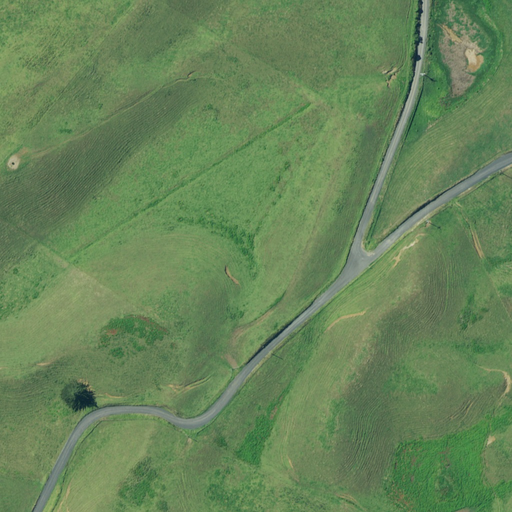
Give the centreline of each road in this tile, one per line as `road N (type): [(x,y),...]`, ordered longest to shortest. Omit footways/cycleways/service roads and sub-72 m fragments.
road 1 (unclassified): [(35,511),(92,411),(154,405),(178,415),(205,413),(355,266)]
road 2 (unclassified): [(425,0),(407,109),(362,210),(355,266)]
road 3 (unclassified): [(355,266),(441,192),(511,157)]
